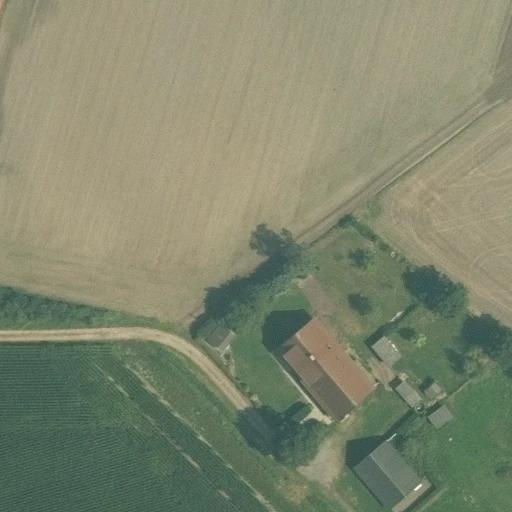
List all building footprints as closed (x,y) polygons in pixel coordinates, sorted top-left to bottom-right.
[(223,321),(212,340),(226,348),(237,329),(223,321)] [(304,325),(264,359),(323,426),(362,392),(304,325)] [(376,347),(395,365),(409,350),(389,333),(376,347)] [(417,405),(426,396),(409,379),(400,388),(417,405)] [(448,402),(433,416),(443,427),(458,414),(448,402)] [(431,474),(396,434),(356,469),(390,509),(392,507),(395,511),(412,511),(430,497),(419,484),(431,474)]
